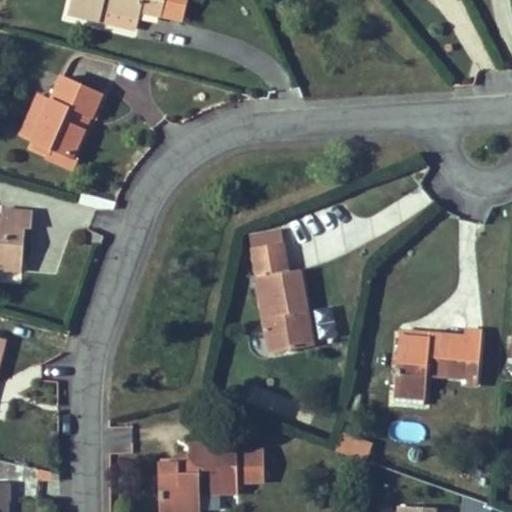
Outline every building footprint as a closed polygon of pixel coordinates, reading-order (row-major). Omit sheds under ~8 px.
[(165,0),(71,0),(69,13),(100,20),(103,8),(140,17),(141,11),(162,16),(165,0)] [(186,0),(165,0),(162,16),(181,20),(186,0)] [(137,28),(140,17),(103,8),(100,20),(137,28)] [(92,118),(102,94),(62,77),(51,101),(43,121),(30,115),(22,133),(35,139),(33,145),(50,153),(48,158),(72,169),(77,158),(73,156),(85,128),(81,126),(85,115),(90,117),(92,118)] [(43,121),(51,101),(39,95),(30,115),(43,121)] [(85,128),(90,117),(85,115),(81,126),(85,128)] [(116,202),(83,193),(80,205),(97,209),(114,209),(116,202)] [(0,261),(23,264),(26,228),(32,228),(33,211),(2,208),(1,218),(1,225),(0,224),(0,261)] [(307,310),(300,269),(289,271),(284,243),(252,248),(271,353),(307,347),(306,345),(300,311),(307,310)] [(0,269),(22,271),(23,264),(0,261),(0,269)] [(314,344),(307,310),(300,311),(306,345),(314,344)] [(478,384),(483,331),(465,329),(465,337),(430,333),(429,338),(400,335),(395,388),(396,388),(426,390),(428,374),(467,377),(466,383),(478,384)] [(424,405),(426,390),(396,388),(394,402),(424,405)] [(340,433),(335,454),(367,461),(372,440),(340,433)] [(263,481),(263,463),(238,463),(238,451),(238,443),(189,444),(190,453),(190,463),(179,463),(160,464),(160,511),(201,511),(201,493),(201,485),(238,485),(238,481),(263,481)] [(263,463),(263,451),(238,451),(238,463),(263,463)] [(190,463),(190,453),(179,453),(179,463),(190,463)] [(60,480),(60,474),(38,469),(38,481),(60,480)] [(3,511),(3,502),(9,502),(9,483),(0,482),(0,511),(3,511)] [(392,495),(392,483),(381,483),(381,494),(392,495)] [(392,500),(393,495),(392,495),(381,494),(378,494),(378,509),(391,510),(391,500),(392,500)] [(429,511),(430,502),(392,500),(391,500),(391,510),(390,511),(429,511)]
